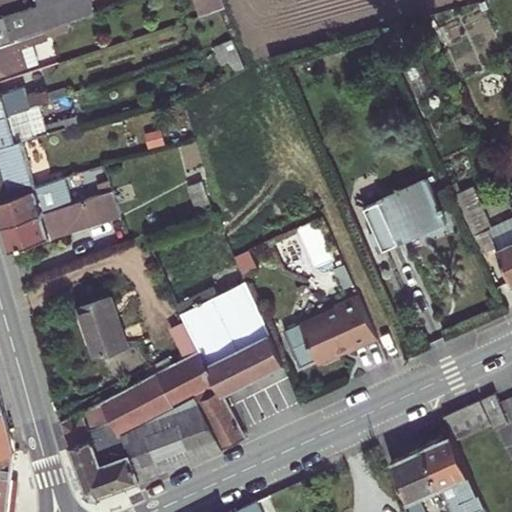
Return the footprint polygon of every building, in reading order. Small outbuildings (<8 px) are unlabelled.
[(0,43),(42,30),(68,21),(94,12),(90,0),(37,0),(39,5),(0,17),(0,43)] [(200,0),(205,13),(226,6),(224,0),(200,0)] [(42,30),(44,37),(71,28),(68,21),(42,30)] [(42,30),(0,43),(0,75),(27,66),(23,55),(21,47),(33,43),(45,40),(44,37),(42,30)] [(230,63),(234,72),(245,67),(233,40),(221,44),(230,63)] [(21,47),(23,55),(36,51),(33,43),(21,47)] [(213,46),(221,66),(230,63),(221,44),(213,46)] [(0,115),(39,103),(51,99),(48,88),(29,94),(26,86),(0,92),(0,115)] [(0,144),(22,139),(79,123),(77,115),(45,124),(39,103),(0,115),(0,144)] [(0,197),(36,186),(22,139),(0,144),(0,197)] [(363,206),(383,249),(447,220),(442,210),(447,209),(445,204),(440,206),(427,177),(385,196),(384,195),(379,197),(381,199),(363,206)] [(40,200),(64,192),(60,178),(36,186),(40,200)] [(190,184),(203,217),(214,214),(202,180),(190,184)] [(0,197),(0,208),(4,223),(80,200),(77,193),(66,197),(64,192),(40,200),(36,186),(0,197)] [(496,245),(511,279),(511,217),(490,228),(472,186),(456,193),(483,252),(496,245)] [(4,223),(11,247),(122,213),(114,190),(80,200),(4,223)] [(224,393),(284,362),(265,322),(243,272),(178,303),(201,348),(224,393)] [(379,336),(360,293),(335,304),(333,309),(307,321),(305,328),(300,324),(286,331),(302,365),(318,358),(325,360),(351,348),(351,349),(379,336)] [(80,304),(97,354),(127,343),(111,294),(80,304)] [(97,354),(98,356),(128,346),(127,343),(97,354)] [(246,429),(224,393),(201,348),(62,420),(87,488),(87,489),(100,495),(226,447),(250,436),(246,429)] [(497,392),(483,398),(493,423),(494,426),(508,420),(497,392)] [(480,399),(445,415),(453,433),(456,439),(467,434),(492,423),(480,399)] [(0,454),(16,450),(5,411),(0,412),(0,454)] [(488,511),(456,439),(453,433),(424,447),(443,486),(451,505),(456,503),(463,499),(468,511),(488,511)] [(409,501),(405,503),(409,511),(426,511),(420,497),(443,486),(424,447),(391,461),(409,501)] [(0,454),(0,477),(12,479),(16,450),(0,454)] [(0,499),(10,500),(12,479),(0,477),(0,499)] [(0,511),(8,511),(10,500),(0,499),(0,511)] [(456,503),(460,511),(468,511),(463,499),(456,503)] [(260,511),(256,500),(228,511),(260,511)]
